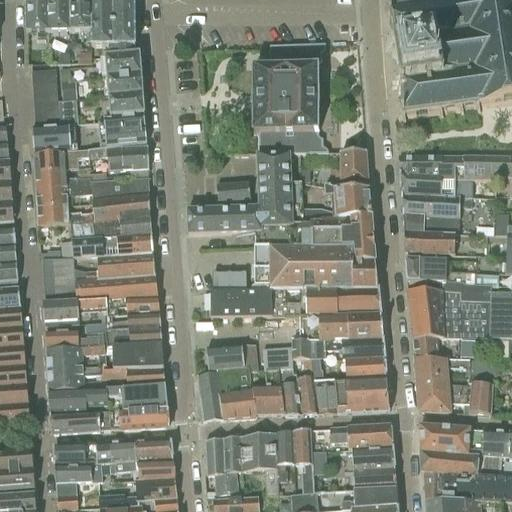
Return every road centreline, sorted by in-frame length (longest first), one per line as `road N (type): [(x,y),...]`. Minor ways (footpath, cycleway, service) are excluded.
road 1 (residential): [(7,0),(39,445)]
road 2 (residential): [(181,436),(185,383),(152,0)]
road 3 (residential): [(405,422),(370,0)]
road 4 (residential): [(181,436),(405,422)]
road 5 (residential): [(39,445),(181,436)]
